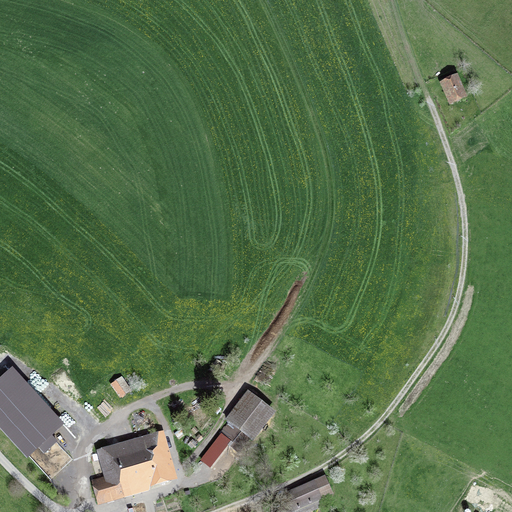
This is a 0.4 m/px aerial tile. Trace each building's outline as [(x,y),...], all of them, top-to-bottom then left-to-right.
[(438,77),(449,102),(466,94),(455,70),(438,77)] [(60,426),(11,373),(0,383),(0,424),(28,455),(38,446),(44,453),(57,442),(50,435),(60,426)] [(120,378),(112,384),(121,397),(129,391),(120,378)] [(246,395),(226,420),(231,423),(248,437),(267,412),(246,395)] [(248,437),(231,423),(202,461),(209,467),(228,442),(231,444),(229,446),(237,452),(248,437)] [(158,434),(99,452),(107,478),(93,482),(99,504),(125,497),(123,491),(171,477),(158,434)] [(274,499),(280,511),(289,511),(332,494),(325,477),(274,499)]
